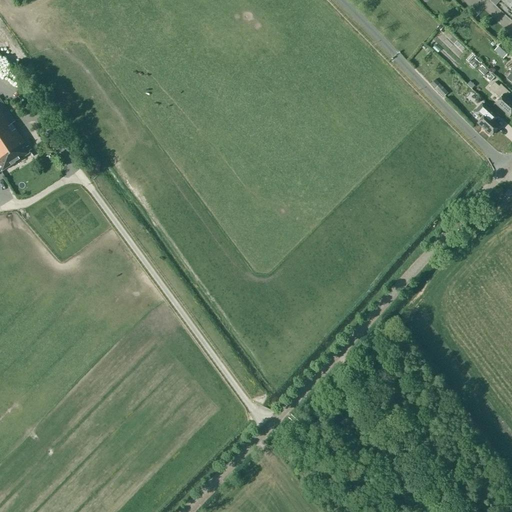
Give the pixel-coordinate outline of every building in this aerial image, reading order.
[(511,0),(499,0),(511,11),(511,0)] [(494,50),(502,58),(509,51),(500,43),(494,50)] [(3,54),(0,55),(0,64),(3,63),(4,65),(14,61),(10,53),(4,56),(3,54)] [(465,59),(468,62),(474,56),(471,53),(465,59)] [(468,63),(474,68),(479,63),(474,58),(468,63)] [(478,70),(483,75),(487,71),(482,66),(478,70)] [(429,83),(442,97),(447,92),(434,79),(429,83)] [(493,82),(488,88),(499,98),(495,103),(509,116),(511,112),(511,103),(506,97),(510,93),(500,84),(499,86),(493,82)] [(0,172),(30,152),(29,151),(31,150),(30,149),(28,149),(11,124),(15,122),(0,99),(0,172)] [(481,118),(477,123),(491,135),(499,127),(488,118),(492,113),(482,104),(474,112),(481,118)]
